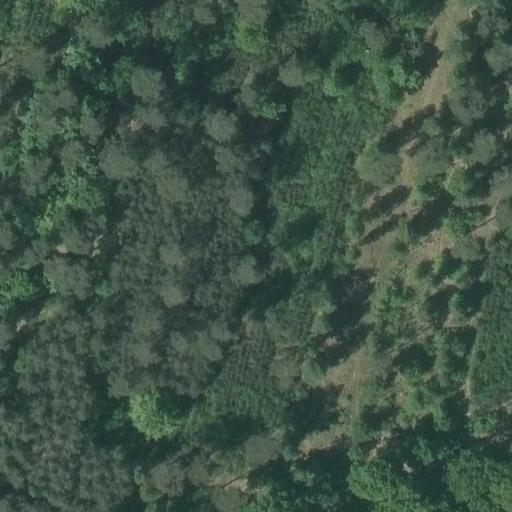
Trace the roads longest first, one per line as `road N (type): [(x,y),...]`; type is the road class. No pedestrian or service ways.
road 1 (track): [(453,456),(511,62)]
road 2 (track): [(0,264),(110,241),(134,0)]
road 3 (track): [(305,511),(511,433)]
